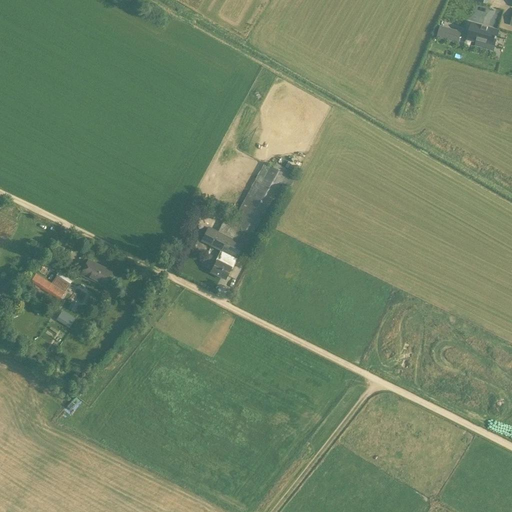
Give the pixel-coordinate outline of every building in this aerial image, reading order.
[(487,29),(482,28),(483,27),(482,27),(482,28),(472,25),(468,39),(477,42),(476,46),(493,50),(496,40),(496,41),(497,38),(496,38),(498,32),(487,29),(488,28),(487,28),(487,29)] [(440,27),(437,38),(458,43),(461,32),(440,27)] [(283,169),(280,173),(264,164),(250,189),(256,193),(251,202),(245,199),(235,217),(231,226),(252,237),(280,185),(285,187),(288,188),(293,180),(292,179),(294,175),(283,169)] [(208,229),(202,242),(222,252),(211,273),(225,280),(231,270),(237,260),(244,247),(208,229)] [(81,276),(104,287),(111,273),(88,261),(81,276)] [(30,282),(59,301),(70,284),(57,275),(51,284),(36,274),(30,282)] [(89,297),(86,304),(97,309),(100,301),(89,297)] [(72,302),(68,309),(74,313),(78,306),(72,302)] [(56,321),(69,329),(75,319),(62,311),(56,321)]
